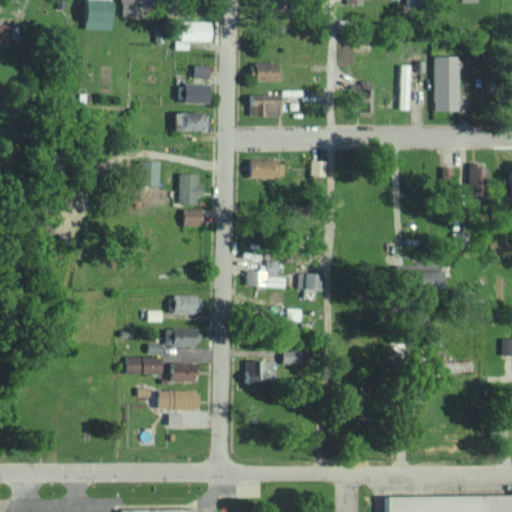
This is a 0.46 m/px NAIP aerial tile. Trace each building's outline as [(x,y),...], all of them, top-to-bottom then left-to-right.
[(108,21),(108,0),(80,0),(80,20),(108,21)] [(117,0),(117,14),(139,15),(139,3),(145,3),(145,0),(117,0)] [(207,40),(207,20),(177,20),(177,39),(207,40)] [(430,110),(455,110),(456,55),(431,55),(430,110)] [(247,80),(274,80),(274,62),(247,62),(247,80)] [(205,77),(205,64),(191,63),(191,76),(205,77)] [(407,64),(397,63),(396,108),(406,109),(407,64)] [(347,110),(368,111),(369,79),(357,79),(357,83),(347,83),(347,110)] [(206,83),(178,82),(177,101),(205,101),(206,83)] [(247,115),(276,115),(276,93),(247,93),(247,115)] [(171,111),(171,128),(204,129),(204,112),(171,111)] [(246,159),(246,177),(281,176),(281,159),(246,159)] [(322,175),(322,160),(308,159),(307,174),(322,175)] [(135,184),(155,184),(155,160),(135,160),(135,184)] [(475,162),(466,162),(466,194),(475,195),(475,186),(483,186),(484,166),(475,166),(475,162)] [(450,183),(449,166),(439,166),(439,183),(450,183)] [(197,203),(197,184),(195,184),(196,173),(175,172),(175,203),(197,203)] [(199,208),(179,208),(180,225),(199,225),(199,208)] [(263,270),(243,269),(243,284),(281,285),(282,275),(273,275),(274,259),(264,259),(263,270)] [(437,290),(437,265),(394,264),(393,288),(437,290)] [(319,290),(319,272),(295,271),(295,288),(301,288),(301,297),(313,298),(313,289),(319,290)] [(197,295),(170,294),(169,312),(196,313),(197,295)] [(283,319),(298,319),(298,307),(284,307),(283,319)] [(158,320),(158,310),(144,310),(144,320),(158,320)] [(162,327),(162,344),(194,345),(194,327),(162,327)] [(499,354),(511,354),(511,337),(499,337),(499,354)] [(294,364),(294,350),(279,350),(278,363),(294,364)] [(158,356),(123,355),(122,372),(157,373),(158,356)] [(242,385),(271,385),(272,360),(242,360),(242,385)] [(167,380),(193,380),(193,362),(167,362),(167,380)] [(154,408),(194,409),(195,390),(154,389),(154,408)] [(164,423),(178,424),(179,413),(165,412),(164,423)] [(511,493),(511,511),(113,511),(113,504),(199,504),(199,511),(381,511),(381,495),(511,493)]
